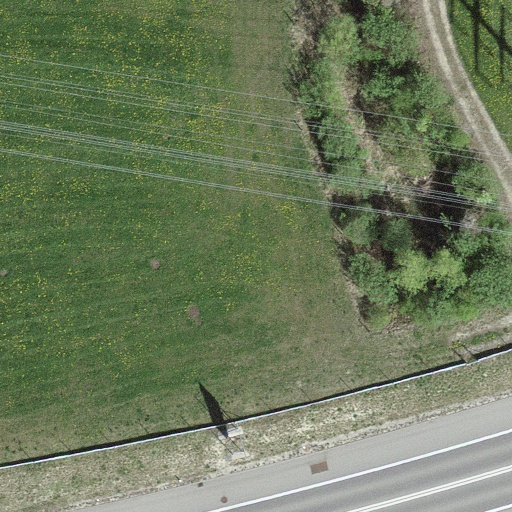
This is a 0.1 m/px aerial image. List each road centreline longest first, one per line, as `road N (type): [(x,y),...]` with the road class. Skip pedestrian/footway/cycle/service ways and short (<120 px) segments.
road 1 (track): [(437,0),(459,88),(511,182)]
road 2 (trunk): [(357,511),(511,467)]
